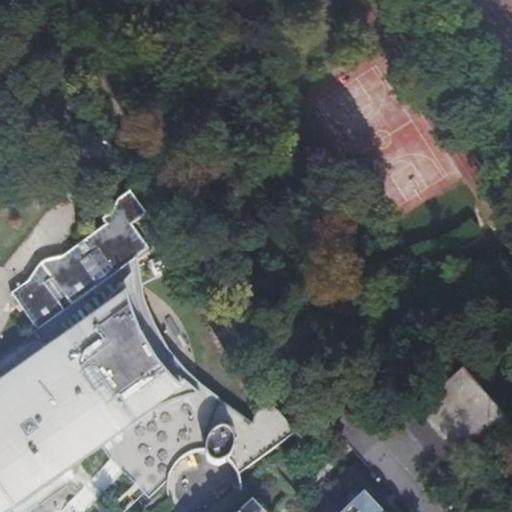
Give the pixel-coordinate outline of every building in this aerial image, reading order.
[(49,81),(44,70),(27,77),(32,89),(49,81)] [(132,264),(147,253),(128,229),(142,219),(126,197),(111,207),(106,217),(97,223),(100,229),(56,260),(51,260),(47,261),(42,262),(35,267),(40,272),(68,309),(132,264)] [(42,353),(0,382),(0,511),(9,511),(11,511),(29,499),(57,479),(97,449),(104,460),(144,501),(165,477),(166,475),(169,470),(171,466),(175,462),(178,460),(182,457),(185,456),(189,454),(193,453),(196,453),(200,453),(201,457),(202,459),(204,462),(206,464),(209,465),(212,466),(215,465),(218,465),(221,463),(223,461),(224,462),(225,464),(227,466),(229,468),(230,471),(231,473),(233,476),(234,480),(235,485),(236,492),(302,441),(275,412),(272,410),(270,409),(267,408),(264,408),(261,408),(258,409),(256,410),(253,412),(251,416),(249,419),(249,423),(215,400),(197,386),(182,373),(164,352),(154,335),(148,324),(139,300),(132,264),(68,309),(58,316),(31,335),(30,336),(42,353)] [(30,279),(58,316),(68,309),(40,272),(30,279)] [(13,310),(31,335),(58,316),(30,279),(4,298),(13,310)] [(29,499),(35,507),(63,488),(57,479),(29,499)] [(378,511),(363,496),(345,511),(378,511)] [(11,511),(28,511),(35,507),(29,499),(11,511)] [(260,511),(250,501),(238,511),(260,511)]
